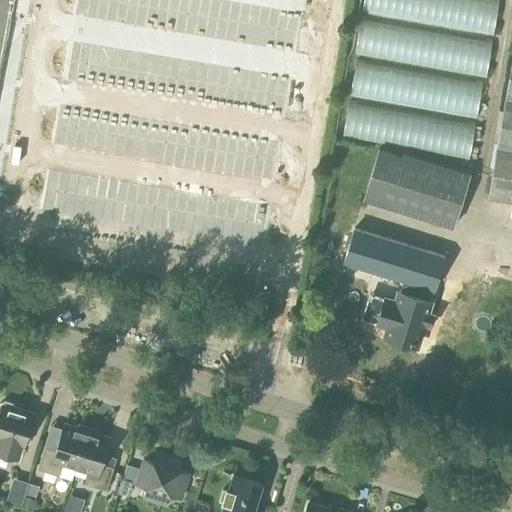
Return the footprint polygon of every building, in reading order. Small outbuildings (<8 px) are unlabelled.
[(365,0),(363,11),(493,35),(500,2),(491,0),(365,0)] [(362,18),(355,54),(487,77),(493,40),(362,18)] [(350,94),(475,117),(481,84),(357,61),(350,94)] [(511,64),(490,196),(511,199),(511,64)] [(469,160),(475,127),(350,104),(344,136),(469,160)] [(455,223),(470,171),(403,151),(388,203),(455,223)] [(345,261),(346,261),(411,282),(427,287),(435,289),(445,256),(355,228),(345,261)] [(461,250),(495,260),(501,236),(491,233),(487,247),(463,240),(461,250)] [(423,325),(428,310),(431,300),(424,298),(427,287),(411,282),(407,293),(400,291),(397,302),(385,298),(377,322),(389,326),(386,336),(417,346),(423,325)] [(24,447),(35,413),(17,407),(15,403),(6,401),(1,403),(0,405),(0,415),(0,416),(0,452),(19,458),(23,446),(24,447)] [(45,446),(38,469),(60,475),(73,479),(76,468),(89,427),(79,424),(77,426),(65,422),(57,449),(45,446)] [(89,427),(76,468),(89,472),(86,483),(107,490),(114,467),(103,463),(111,436),(100,433),(99,430),(89,427)] [(180,469),(183,459),(158,451),(154,461),(144,458),(136,483),(147,486),(144,497),(169,505),(172,494),(182,497),(190,472),(180,469)] [(234,474),(229,490),(225,488),(220,503),(225,505),(222,511),(258,511),(251,510),(259,482),(234,474)] [(20,495),(23,480),(7,476),(0,504),(0,511),(20,511),(25,497),(20,495)] [(310,501),(306,511),(350,511),(351,510),(336,506),(335,508),(310,501)]
